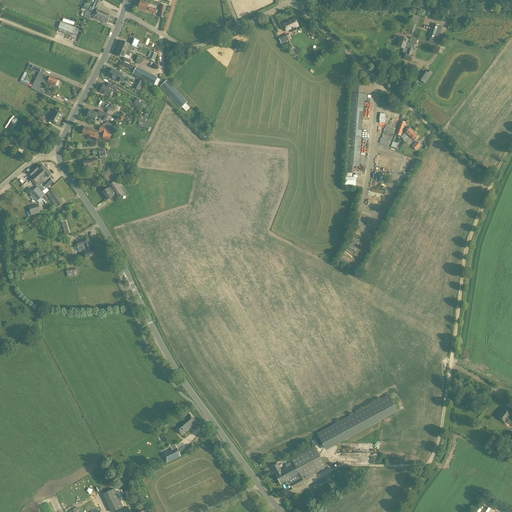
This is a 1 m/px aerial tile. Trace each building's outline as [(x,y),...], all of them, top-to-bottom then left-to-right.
[(89,11),(91,11),(96,13),(96,14),(109,19),(110,14),(98,9),(101,1),(98,0),(95,0),(94,3),(95,3),(93,7),(90,6),(89,11)] [(148,7),(148,4),(140,1),(139,5),(139,4),(138,7),(138,8),(146,11),(149,12),(148,12),(154,13),(155,9),(148,7)] [(90,20),(92,12),(86,10),(83,9),(81,16),(84,17),(83,17),(90,20)] [(109,19),(96,14),(94,18),(107,23),(109,19)] [(295,28),(298,26),(294,18),(283,24),(286,32),(289,30),(290,33),(296,30),(295,28)] [(79,30),(61,22),(57,31),(76,38),(79,30)] [(428,38),(434,40),(439,25),(433,23),(428,38)] [(281,44),(289,40),(286,34),(278,38),(281,44)] [(400,37),(399,42),(415,47),(416,42),(417,40),(410,38),(410,40),(400,37)] [(129,44),(129,45),(134,47),(136,48),(139,41),(132,38),(129,44)] [(237,51),(241,43),(235,40),(231,49),(237,51)] [(121,41),(119,48),(130,52),(131,50),(132,50),(134,47),(129,45),(129,44),(121,41)] [(415,47),(399,42),(397,46),(398,47),(398,48),(404,49),(407,49),(403,59),(411,62),(414,55),(412,54),(413,52),(415,47)] [(130,52),(119,48),(116,55),(124,58),(125,54),(129,56),(130,52)] [(143,64),(145,57),(139,56),(137,62),(143,64)] [(134,66),(121,61),(120,65),(123,66),(125,67),(133,70),(134,66)] [(42,89),(45,82),(43,81),(42,80),(41,81),(40,80),(43,74),(40,72),(41,69),(33,65),(31,69),(39,72),(31,88),(35,90),(35,91),(39,93),(44,95),(45,91),(42,89)] [(133,74),(154,85),(158,78),(136,67),(133,74)] [(112,69),(108,77),(119,82),(123,75),(112,69)] [(25,72),(20,82),(28,87),(30,84),(23,81),(27,74),(25,72)] [(47,75),(43,74),(40,80),(41,81),(42,80),(43,81),(45,82),(45,81),(48,82),(48,83),(55,86),(57,80),(50,77),(47,75)] [(139,79),(134,88),(140,91),(145,82),(139,79)] [(187,106),(186,103),(187,102),(167,80),(160,87),(161,89),(160,90),(177,109),(179,107),(180,108),(182,107),(184,109),(187,106)] [(413,90),(420,96),(429,86),(422,80),(413,90)] [(109,83),(107,87),(104,85),(100,92),(109,97),(108,99),(113,102),(115,99),(110,97),(112,91),(116,93),(119,88),(109,83)] [(353,84),(347,166),(346,166),(346,173),(345,186),(355,186),(356,178),(352,178),(352,173),(354,174),(354,166),(359,167),(364,99),(367,99),(367,95),(362,94),(362,85),(353,84)] [(390,102),(383,96),(380,100),(381,100),(380,108),(386,109),(390,102)] [(148,103),(137,97),(134,103),(145,109),(148,103)] [(48,120),(58,125),(64,115),(54,109),(48,120)] [(99,110),(97,114),(90,110),(87,117),(94,120),(99,123),(101,119),(105,122),(106,120),(107,121),(106,123),(105,123),(105,124),(103,124),(102,126),(101,126),(116,131),(117,127),(116,127),(117,124),(109,121),(111,116),(108,115),(109,115),(99,110)] [(42,124),(46,117),(35,112),(33,116),(39,119),(38,122),(42,124)] [(149,123),(139,119),(138,121),(144,124),(143,125),(148,127),(149,123)] [(396,134),(401,136),(405,123),(400,121),(396,134)] [(116,131),(101,126),(99,132),(104,133),(102,138),(110,141),(111,135),(113,136),(113,131),(116,132),(116,131)] [(99,136),(95,135),(96,131),(84,127),(82,134),(90,137),(89,139),(97,142),(99,136)] [(406,133),(404,134),(407,136),(403,140),(406,142),(414,132),(410,128),(406,133)] [(419,136),(414,132),(406,142),(408,144),(412,140),(414,142),(419,136)] [(417,142),(412,147),(416,151),(421,145),(417,142)] [(107,157),(109,157),(108,153),(106,153),(105,150),(99,151),(100,159),(107,157)] [(97,159),(91,159),(87,159),(88,160),(84,161),(85,168),(93,166),(92,164),(98,163),(97,159)] [(37,165),(28,173),(32,177),(31,177),(31,178),(30,179),(33,183),(37,187),(30,194),(37,202),(37,201),(41,198),(44,195),(45,194),(42,192),(46,188),(53,182),(49,177),(51,175),(43,166),(40,168),(37,165)] [(125,190),(118,179),(110,184),(119,198),(124,194),(123,192),(125,190)] [(111,187),(108,189),(103,192),(108,200),(113,196),(112,194),(114,192),(111,187)] [(53,189),(49,191),(46,193),(50,200),(56,208),(63,204),(53,189)] [(41,198),(43,201),(46,204),(49,201),(44,195),(41,198)] [(61,222),(65,235),(70,233),(66,220),(61,222)] [(96,255),(94,247),(94,246),(91,247),(88,238),(76,242),(78,250),(84,248),(85,250),(83,251),(86,258),(96,255)] [(66,270),(67,278),(78,276),(76,268),(66,270)] [(486,396),(491,399),(495,394),(490,391),(486,396)] [(389,395),(317,434),(324,447),(396,408),(389,395)] [(511,418),(510,417),(511,414),(503,408),(497,417),(505,423),(511,427),(511,418)] [(189,414),(174,426),(182,435),(196,423),(189,414)] [(170,446),(171,449),(161,454),(166,464),(181,457),(175,444),(170,446)] [(286,468),(281,471),(275,474),(280,484),(286,481),(288,485),(290,484),(293,489),(304,483),(302,478),(305,477),(306,479),(311,476),(326,468),(314,445),(290,459),(292,462),(285,465),(286,468)] [(275,474),(281,471),(278,464),(272,467),(275,474)] [(329,485),(325,479),(312,486),(316,493),(329,485)] [(334,494),(332,491),(329,486),(316,493),(322,503),(325,501),(324,500),(334,494)] [(129,511),(120,490),(105,497),(111,511),(143,511),(141,511),(129,511)]
